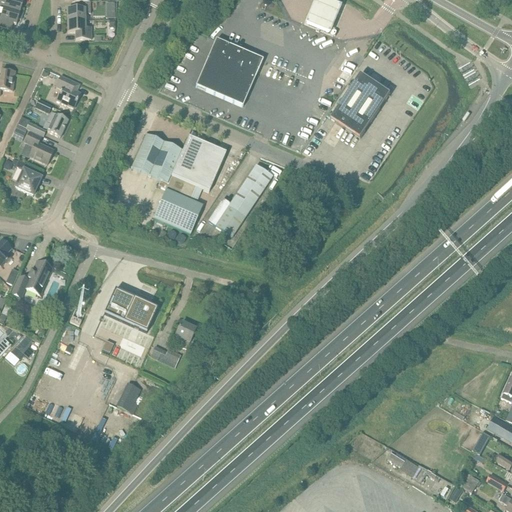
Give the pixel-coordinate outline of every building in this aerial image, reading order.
[(3,10),(22,15),(24,10),(21,9),(23,3),(19,2),(19,0),(2,0),(1,3),(5,4),(3,10)] [(344,3),(336,0),(316,0),(308,22),(332,31),(344,3)] [(67,10),(67,22),(85,22),(85,15),(90,15),(90,3),(77,4),(77,10),(67,10)] [(0,14),(0,27),(11,31),(12,25),(16,26),(18,20),(21,21),(22,15),(3,10),(1,15),(0,14)] [(85,22),(67,22),(67,34),(77,34),(78,41),(75,41),(75,42),(91,41),(91,29),(85,29),(85,22)] [(262,62),(215,41),(195,88),(242,108),(262,62)] [(380,45),(331,120),(361,140),(410,65),(380,45)] [(0,92),(0,91),(12,93),(15,74),(1,72),(0,77),(0,92)] [(61,91),(56,102),(73,110),(80,95),(76,93),(79,87),(60,78),(55,88),(61,91)] [(51,108),(47,106),(38,102),(35,109),(48,115),(51,108)] [(47,134),(51,135),(60,139),(68,123),(58,118),(50,115),(47,123),(51,125),(47,134)] [(23,140),(27,132),(20,128),(17,126),(13,135),(23,140)] [(21,126),(20,128),(27,132),(43,139),(46,133),(28,126),(27,128),(21,126)] [(28,158),(38,163),(47,167),(54,152),(38,145),(41,140),(29,134),(24,145),(33,149),(28,158)] [(153,221),(190,237),(203,207),(191,202),(197,189),(208,194),(225,155),(190,140),(184,153),(145,136),(130,169),(160,182),(158,188),(166,191),(153,221)] [(6,162),(3,168),(10,171),(12,165),(16,167),(18,162),(14,160),(13,161),(12,164),(9,163),(6,162)] [(15,168),(23,172),(15,189),(33,197),(41,180),(29,174),(31,168),(18,162),(16,167),(15,168)] [(255,167),(230,206),(222,201),(207,223),(232,240),(244,220),(272,179),(255,167)] [(0,267),(1,269),(11,259),(7,255),(11,250),(2,241),(0,242),(0,267)] [(54,272),(54,271),(43,266),(42,267),(37,265),(35,270),(34,269),(32,272),(31,271),(27,279),(29,280),(28,282),(19,278),(10,296),(23,302),(23,301),(21,300),(25,291),(42,298),(38,296),(50,270),(54,272)] [(115,292),(104,315),(146,335),(157,311),(135,301),(116,292),(115,292)] [(72,318),(69,324),(78,328),(81,322),(72,318)] [(180,349),(186,352),(189,344),(195,331),(181,325),(175,337),(183,341),(180,349)] [(25,339),(16,349),(22,355),(28,349),(32,345),(31,344),(25,339)] [(3,342),(0,345),(0,358),(11,347),(4,341),(3,342)] [(113,346),(106,343),(102,352),(109,355),(113,346)] [(149,350),(146,357),(174,371),(180,357),(168,351),(167,354),(151,346),(149,350)] [(511,379),(511,378),(507,388),(503,395),(501,400),(511,405),(511,402),(511,379)] [(137,406),(134,405),(140,392),(127,386),(116,408),(133,416),(137,406)] [(459,411),(454,422),(477,430),(481,419),(459,411)] [(494,419),(487,431),(494,435),(497,430),(511,438),(511,429),(494,420),(494,419)] [(358,435),(352,443),(356,446),(362,438),(358,435)] [(470,459),(474,461),(482,465),(485,461),(472,454),(470,459)] [(511,467),(511,465),(500,458),(494,454),(490,460),(497,464),(509,472),(511,467)] [(391,456),(387,462),(401,469),(400,472),(412,480),(421,485),(426,476),(434,481),(436,477),(419,467),(418,468),(397,455),(395,458),(391,456)] [(467,475),(460,489),(466,492),(465,494),(471,497),(479,483),(467,475)] [(490,476),(486,483),(503,493),(507,486),(490,476)] [(456,489),(449,501),(455,504),(462,493),(456,489)] [(507,511),(511,511),(511,501),(509,499),(508,499),(503,496),(499,503),(509,509),(507,511)]
